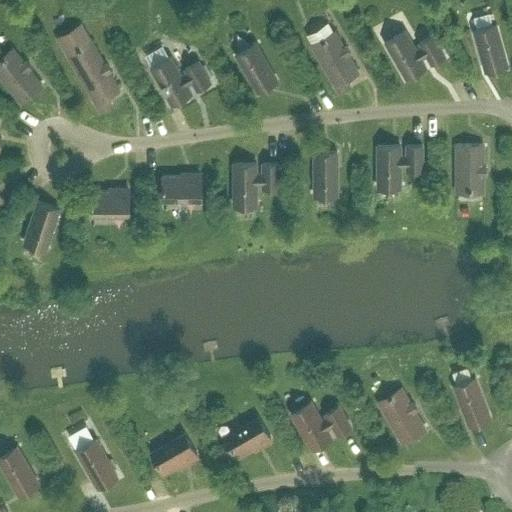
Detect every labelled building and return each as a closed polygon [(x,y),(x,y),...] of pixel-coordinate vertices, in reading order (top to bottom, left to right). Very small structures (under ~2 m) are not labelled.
[(485,70),(507,63),(496,21),(474,27),(485,70)] [(335,29),(311,43),(335,84),(359,71),(348,52),(350,50),(346,43),(344,45),(335,29)] [(445,54),(433,33),(419,41),(422,45),(416,48),(405,29),(385,40),(406,76),(426,65),(421,56),(426,53),(431,61),(445,54)] [(104,63),(95,47),(89,36),(66,50),(100,109),(111,103),(107,96),(119,89),(108,69),(111,68),(107,61),(104,63)] [(236,52),(258,90),(277,78),(255,40),(236,52)] [(26,59),(24,60),(13,46),(0,56),(0,73),(21,101),(42,84),(29,67),(31,65),(26,59)] [(151,66),(172,102),(191,91),(186,82),(192,79),(197,88),(211,80),(199,59),(185,67),(187,71),(182,74),(171,55),(151,66)] [(456,190),(483,190),(483,172),(486,172),(486,165),(483,165),(483,142),(456,142),(456,190)] [(400,143),(378,144),(378,185),(401,185),(401,163),(407,163),(407,167),(423,167),(422,143),(407,143),(407,154),(400,154),(400,143)] [(337,150),(314,150),(314,193),(337,193),(337,150)] [(234,161),(234,203),(257,203),(257,181),(263,181),(263,185),(279,185),(279,161),(263,161),(263,172),(257,172),(257,161),(234,161)] [(201,173),(162,173),(162,197),(201,197),(201,173)] [(129,188),(90,188),(90,212),(129,212),(129,188)] [(38,199),(24,241),(46,248),(60,206),(38,199)] [(469,424),(490,416),(475,375),(453,383),(469,424)] [(401,386),(378,399),(402,441),(425,427),(414,408),(417,407),(413,400),(410,401),(401,386)] [(291,410),(312,447),(332,435),(326,426),(332,423),(337,432),(351,424),(339,403),(325,411),(328,415),(322,419),(311,399),(291,410)] [(226,435),(237,455),(271,436),(259,416),(226,435)] [(185,432),(152,451),(164,472),(197,452),(185,432)] [(76,448),(98,486),(118,475),(96,437),(76,448)] [(17,444),(0,453),(0,460),(19,493),(39,482),(17,444)]
